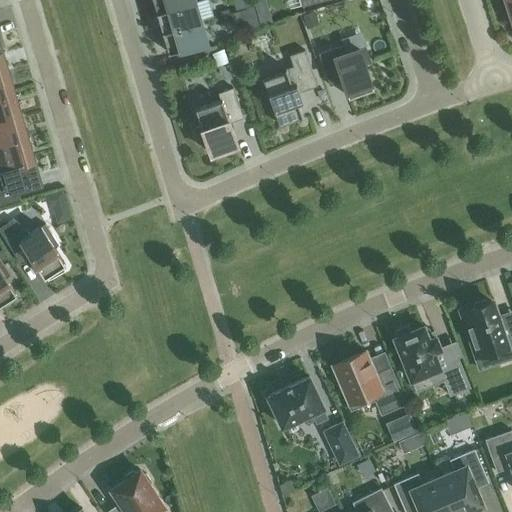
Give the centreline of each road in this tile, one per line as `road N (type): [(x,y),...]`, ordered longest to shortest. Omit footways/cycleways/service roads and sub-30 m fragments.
road 1 (residential): [(511,256),(394,299),(231,376),(84,462),(20,511)]
road 2 (residential): [(119,0),(181,214),(431,104)]
road 3 (residential): [(23,0),(106,285),(0,351)]
